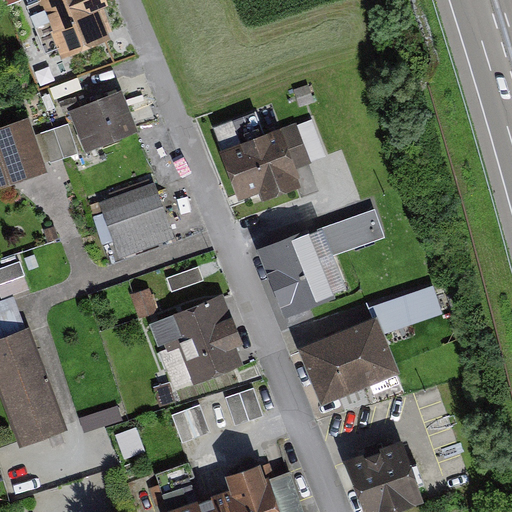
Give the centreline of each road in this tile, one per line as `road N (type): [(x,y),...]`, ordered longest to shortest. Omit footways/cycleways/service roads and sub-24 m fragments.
road 1 (residential): [(333,511),(135,0)]
road 2 (motorway): [(471,0),(511,139)]
